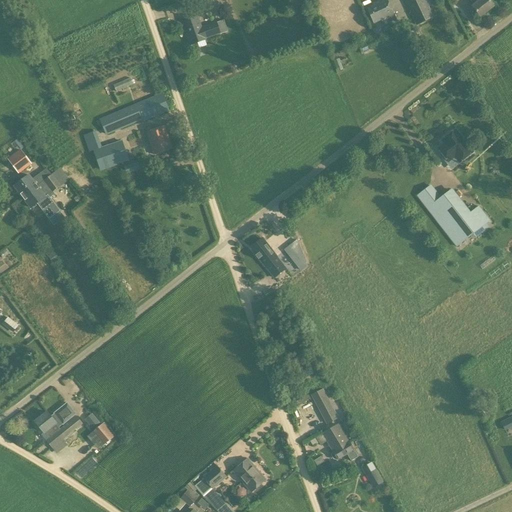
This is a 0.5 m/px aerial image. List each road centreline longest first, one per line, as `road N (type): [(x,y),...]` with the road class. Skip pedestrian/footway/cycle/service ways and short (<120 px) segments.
road 1 (unclassified): [(0,423),(511,16)]
road 2 (track): [(318,511),(142,0)]
road 3 (track): [(113,511),(0,438)]
